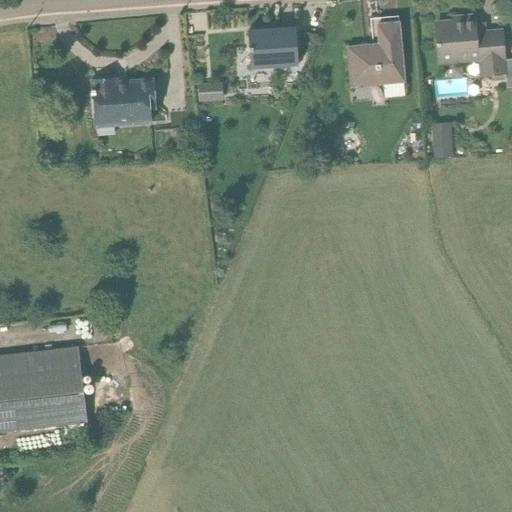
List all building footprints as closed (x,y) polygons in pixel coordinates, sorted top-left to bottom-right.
[(434,22),(438,65),(477,62),(478,77),(506,75),(502,28),(486,29),(485,22),(476,22),(475,13),(450,15),(451,20),(434,22)] [(489,16),(490,26),(507,24),(505,14),(489,16)] [(346,47),(350,88),(405,83),(399,22),(376,24),(378,44),(346,47)] [(293,30),(247,32),(249,69),(295,67),(293,30)] [(91,80),(95,128),(158,125),(153,77),(91,80)] [(225,80),(201,81),(201,99),(226,98),(225,80)] [(456,154),(454,120),(436,121),(438,155),(456,154)] [(74,349),(0,357),(0,431),(82,422),(74,349)]
